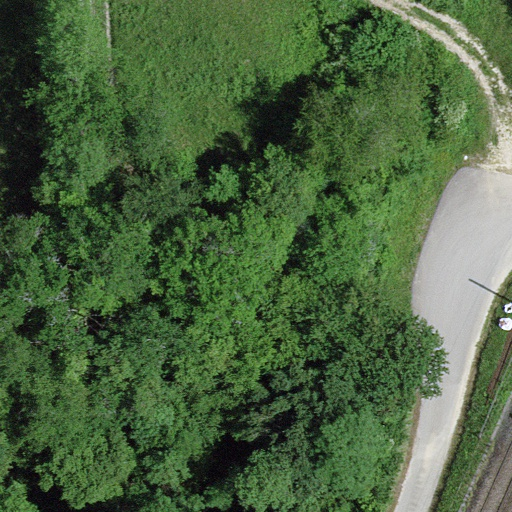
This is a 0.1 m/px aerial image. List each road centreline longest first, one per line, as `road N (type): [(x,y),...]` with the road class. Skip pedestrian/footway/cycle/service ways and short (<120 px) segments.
road 1 (unclassified): [(414,511),(438,438),(464,269),(490,224),(511,218)]
road 2 (track): [(511,143),(501,84),(470,40),(359,0)]
